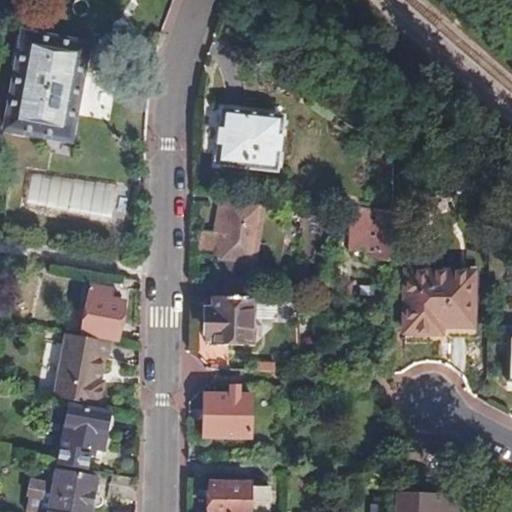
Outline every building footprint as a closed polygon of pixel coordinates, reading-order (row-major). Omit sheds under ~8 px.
[(79,70),(41,63),(28,134),(66,141),(79,70)] [(222,113),(214,168),(272,176),(280,122),(222,113)] [(19,207),(106,221),(111,187),(25,173),(19,207)] [(440,195),(417,201),(420,215),(443,209),(440,195)] [(230,297),(254,298),(253,280),(242,280),(242,212),(207,212),(206,238),(191,238),(192,258),(206,259),(206,273),(230,273),(230,297)] [(388,262),(389,215),(366,212),(366,261),(388,262)] [(292,213),(290,293),(313,294),(315,214),(292,213)] [(404,279),(403,336),(445,338),(445,330),(466,331),(467,281),(404,279)] [(445,338),(403,336),(402,347),(471,349),(472,281),(467,281),(466,331),(445,330),(445,338)] [(103,310),(106,300),(87,296),(79,335),(114,341),(120,314),(109,312),(103,310)] [(271,319),(272,299),(254,298),(230,297),(211,297),(210,309),(203,309),(201,341),(247,343),(247,341),(253,336),(254,327),(248,321),(248,318),(271,319)] [(511,325),(499,325),(499,337),(506,337),(504,381),(511,380),(511,325)] [(50,401),(97,410),(102,384),(95,383),(96,376),(99,376),(102,361),(105,362),(108,345),(78,339),(62,336),(50,401)] [(238,384),(228,384),(228,396),(204,395),(202,437),(249,438),(250,397),(238,396),(238,384)] [(67,408),(57,454),(54,467),(56,468),(80,472),(85,451),(99,454),(107,417),(67,408)] [(215,444),(214,459),(241,461),(242,445),(215,444)] [(48,509),(47,511),(102,511),(103,508),(101,503),(91,501),(96,475),(80,472),(56,468),(50,493),(40,491),(36,495),(35,502),(38,507),(48,509)] [(207,483),(206,511),(274,511),(275,486),(207,483)] [(135,504),(135,489),(107,488),(106,502),(135,504)] [(401,498),(399,511),(456,511),(457,502),(401,498)]
